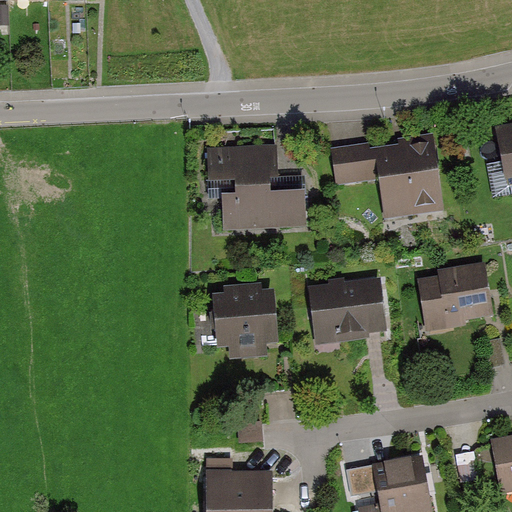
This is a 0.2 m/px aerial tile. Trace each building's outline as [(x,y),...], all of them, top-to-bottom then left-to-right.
[(511,134),(498,137),(506,185),(511,183),(511,134)] [(435,146),(340,155),(343,188),(382,184),(385,216),(441,211),(435,146)] [(276,156),(216,159),(219,228),(302,224),(299,179),(277,180),(276,156)] [(482,271),(426,278),(431,320),(486,314),(482,271)] [(378,282),(321,288),(325,329),(383,323),(378,282)] [(273,294),(218,297),(220,339),(275,336),(273,294)] [(511,441),(497,445),(507,493),(511,491),(511,441)] [(462,454),(466,481),(481,478),(476,452),(462,454)] [(430,511),(422,461),(374,469),(381,509),(362,511),(430,511)] [(267,511),(268,487),(213,484),(211,511),(267,511)]
